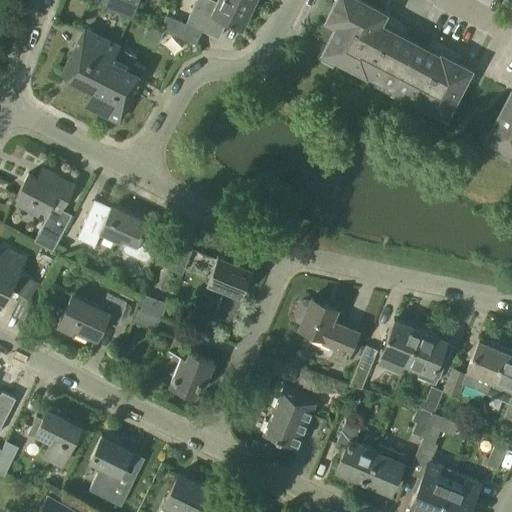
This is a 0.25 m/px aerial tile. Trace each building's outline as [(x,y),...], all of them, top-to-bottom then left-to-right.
[(132,17),(138,0),(99,0),(98,4),(132,17)] [(253,2),(248,0),(217,0),(217,1),(214,0),(196,0),(189,17),(217,30),(222,18),(241,27),(253,2)] [(456,52),(456,51),(450,49),(445,46),(439,43),(436,41),(435,42),(436,42),(431,50),(397,33),(401,25),(402,25),(403,24),(400,22),(397,20),(394,18),(392,16),(389,13),(387,10),(387,9),(383,11),(360,0),(341,0),(339,4),(335,2),(326,18),(337,24),(325,46),(337,52),(335,56),(366,72),(366,71),(418,98),(417,99),(433,108),(436,103),(447,110),(469,68),(451,59),(455,52),(456,52)] [(196,44),(202,30),(166,15),(160,30),(196,44)] [(64,68),(73,72),(71,76),(94,88),(117,46),(118,45),(86,28),(64,68)] [(133,60),(136,55),(117,46),(94,88),(87,103),(118,120),(145,67),(133,60)] [(511,90),(489,132),(501,139),(499,143),(511,150),(511,90)] [(74,183),(43,166),(37,177),(28,172),(16,194),(45,210),(49,203),(52,205),(34,239),(52,249),(53,249),(55,244),(73,211),(62,205),(74,183)] [(111,206),(94,199),(77,237),(94,245),(101,232),(120,241),(122,237),(126,239),(122,248),(124,252),(144,261),(148,260),(154,245),(152,242),(140,236),(147,221),(112,205),(111,206)] [(167,237),(157,262),(182,272),(192,247),(167,237)] [(55,244),(53,249),(61,253),(64,248),(55,244)] [(2,252),(0,251),(0,299),(2,301),(25,257),(4,246),(2,252)] [(234,322),(244,295),(241,294),(251,268),(217,254),(206,282),(224,289),(213,314),(234,322)] [(71,269),(70,270),(71,271),(71,273),(72,273),(73,274),(74,275),(75,275),(76,275),(77,274),(78,273),(79,273),(79,271),(79,270),(79,269),(79,268),(78,267),(77,266),(76,266),(75,266),(74,266),(73,266),(72,267),(71,268),(71,269)] [(22,277),(15,291),(28,298),(36,284),(22,277)] [(130,305),(126,300),(108,292),(101,307),(72,293),(57,324),(94,342),(106,316),(120,320),(126,319),(130,305)] [(144,294),(139,307),(160,315),(165,301),(144,294)] [(300,300),(293,316),(296,321),(300,323),(299,326),(333,340),(332,343),(336,344),(330,357),(344,362),(358,328),(332,317),(337,307),(312,297),(310,300),(305,298),(300,300)] [(154,329),(158,315),(137,307),(131,321),(154,329)] [(406,363),(420,328),(394,317),(379,352),(406,363)] [(435,331),(424,326),(423,329),(420,328),(406,363),(419,369),(417,375),(435,383),(438,377),(439,377),(453,343),(447,341),(447,339),(434,333),(435,331)] [(486,393),(504,350),(478,339),(465,371),(452,366),(442,389),(443,389),(443,390),(458,397),(463,383),(486,393)] [(361,388),(377,349),(365,344),(349,384),(361,388)] [(182,354),(170,383),(194,394),(198,385),(203,387),(214,360),(188,350),(185,355),(182,354)] [(511,419),(511,352),(504,350),(486,393),(508,402),(502,415),(511,419)] [(295,379),(299,366),(278,358),(273,370),(295,379)] [(296,446),(316,401),(312,399),(314,395),(285,382),(263,432),(296,446)] [(431,385),(422,407),(433,412),(443,390),(443,389),(442,389),(431,385)] [(0,427),(15,397),(2,390),(0,392),(0,427)] [(27,433),(26,433),(43,436),(44,434),(51,438),(45,448),(64,458),(81,424),(47,407),(42,417),(36,414),(27,433)] [(416,421),(412,432),(423,436),(433,412),(422,407),(421,409),(417,407),(412,419),(416,421)] [(432,448),(445,417),(433,412),(422,437),(420,443),(432,448)] [(362,480),(375,449),(355,440),(362,423),(346,417),(336,442),(345,446),(335,469),(362,480)] [(101,465),(89,489),(121,504),(135,475),(121,468),(130,449),(101,435),(89,459),(101,465)] [(497,468),(508,442),(497,438),(485,463),(497,468)] [(0,452),(0,472),(4,473),(18,445),(6,440),(2,449),(0,452)] [(389,492),(403,460),(375,449),(362,480),(389,492)] [(424,511),(436,511),(449,481),(454,470),(427,459),(408,505),(424,511)] [(449,481),(436,511),(467,511),(481,481),(467,475),(454,470),(449,481)] [(165,498),(160,508),(168,511),(194,511),(207,487),(178,472),(165,498)] [(48,492),(35,511),(71,511),(74,508),(48,492)]
